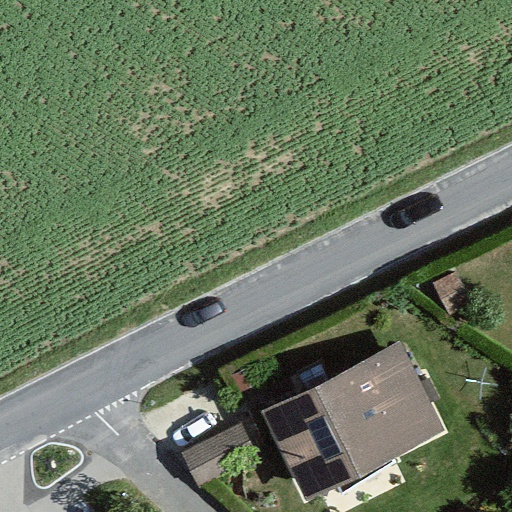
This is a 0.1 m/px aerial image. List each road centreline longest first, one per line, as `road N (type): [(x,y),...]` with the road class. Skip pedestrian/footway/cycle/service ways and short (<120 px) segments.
road 1 (tertiary): [(81,403),(511,184)]
road 2 (residential): [(200,511),(81,403)]
